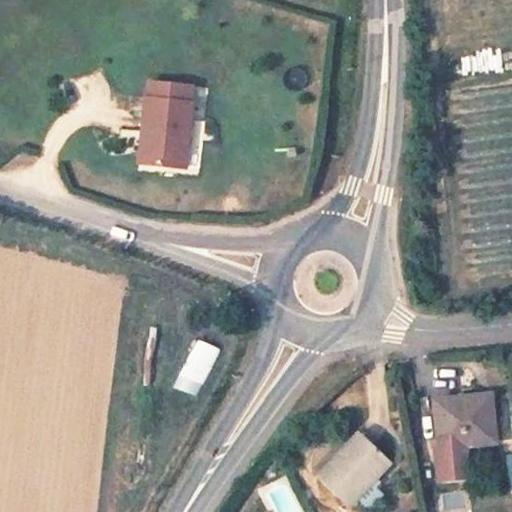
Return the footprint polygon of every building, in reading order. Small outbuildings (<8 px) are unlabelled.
[(282,71),(289,90),(307,83),(301,65),(282,71)] [(180,164),(197,98),(190,95),(195,78),(157,68),(151,86),(147,87),(141,118),(155,122),(145,155),(180,164)] [(145,155),(155,122),(141,118),(133,152),(145,155)] [(194,396),(217,347),(193,336),(171,386),(194,396)] [(495,442),(490,395),(434,401),(438,448),(495,442)] [(347,505),(388,462),(358,433),(316,476),(347,505)] [(254,486),(265,511),(300,511),(284,473),(254,486)]
